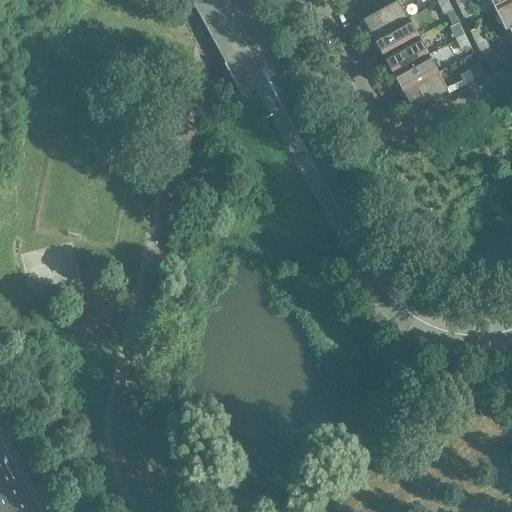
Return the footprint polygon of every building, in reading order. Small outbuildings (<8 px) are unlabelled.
[(446,15),(449,21),(456,17),(453,12),(447,0),(444,0),(437,4),(443,17),(446,15)] [(511,0),(489,0),(495,12),(511,4),(511,0)] [(362,21),(373,40),(407,20),(397,2),(363,20),(362,21)] [(457,8),(463,21),(473,16),(467,3),(457,8)] [(511,4),(495,12),(504,31),(511,26),(511,4)] [(449,28),(455,41),(465,36),(459,23),(458,23),(456,17),(449,21),(451,26),(449,28)] [(373,40),(382,57),(417,38),(407,20),(373,40)] [(468,32),(475,45),(485,40),(479,27),(468,32)] [(455,41),(459,51),(461,53),(471,48),(465,36),(455,41)] [(382,57),(392,75),(427,56),(417,38),(382,57)] [(481,57),(491,53),(485,40),(475,45),(481,57)] [(392,75),(402,93),(437,74),(427,56),(392,75)] [(468,69),(469,70),(475,82),(485,77),(479,64),(468,69)] [(469,70),(459,75),(462,80),(445,89),(447,93),(449,95),(468,85),(475,82),(469,70)] [(402,93),(412,111),(413,112),(447,93),(445,89),(437,74),(402,93)]
